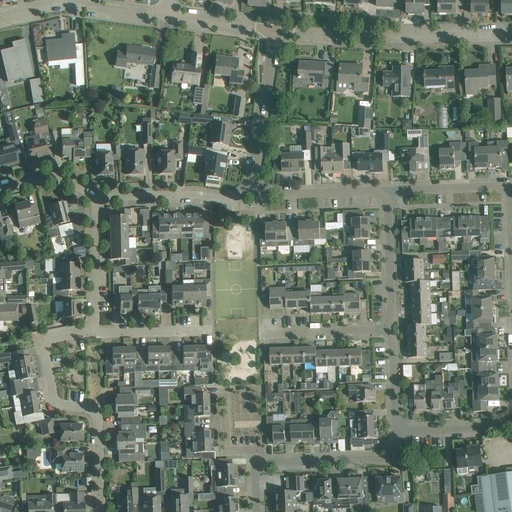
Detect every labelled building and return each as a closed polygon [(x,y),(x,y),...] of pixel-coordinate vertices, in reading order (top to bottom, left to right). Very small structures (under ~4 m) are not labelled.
[(399,0),(399,3),(406,3),(406,13),(424,13),(424,6),(431,6),(431,0),(399,0)] [(437,6),(437,8),(438,8),(438,14),(455,14),(455,2),(464,2),(463,0),(438,0),(438,6),(437,6)] [(471,0),(471,4),(471,14),(488,14),(488,4),(488,0),(471,0)] [(511,0),(501,0),(502,14),(511,14),(511,0)] [(46,47),(46,50),(47,50),(47,56),(48,62),(63,60),(75,59),(74,45),(73,34),(66,35),(67,40),(62,40),(46,41),(46,47)] [(13,48),(0,51),(7,82),(21,79),(21,80),(34,77),(25,40),(16,42),(17,47),(13,48)] [(82,45),(74,45),(75,59),(76,64),(76,65),(75,65),(77,88),(84,88),(82,65),(82,45)] [(116,63),(116,66),(125,67),(125,62),(152,65),(153,65),(153,60),(154,50),(127,47),(126,54),(117,53),(116,63)] [(172,75),(171,81),(197,84),(198,84),(199,68),(200,56),(192,55),(191,68),(183,67),(183,66),(173,65),(172,75)] [(215,63),(214,75),(231,77),(230,83),(241,85),(243,72),(236,71),(237,59),(216,57),(216,61),(215,61),(215,63)] [(299,63),(298,79),(300,79),(300,78),(314,79),(314,83),(322,84),(322,87),(327,88),(328,76),(323,75),(323,74),(324,64),(312,63),(312,64),(305,63),(299,63)] [(153,65),(150,88),(158,89),(159,76),(158,76),(159,66),(153,65)] [(337,81),(336,92),(343,93),(348,88),(348,82),(355,82),(355,89),(355,91),(367,92),(367,90),(368,80),(361,79),(362,68),(351,67),(351,65),(340,65),(340,69),(339,69),(339,71),(340,71),(339,81),(337,81)] [(486,71),(465,72),(466,82),(466,89),(466,96),(477,96),(476,89),(487,88),(487,85),(495,85),(495,76),(494,66),(486,66),(486,71)] [(383,83),(383,87),(396,87),(396,97),(409,97),(410,68),(396,67),(396,73),(383,73),(383,83)] [(424,76),(423,76),(423,78),(424,78),(425,87),(446,86),(446,90),(454,90),(454,77),(453,67),(438,68),(438,71),(424,72),(424,76)] [(39,79),(29,81),(33,105),(43,103),(39,79)] [(112,87),(110,99),(119,100),(120,89),(112,87)] [(195,89),(194,104),(201,105),(202,105),(204,90),(197,89),(195,89)] [(236,98),(233,116),(241,117),(243,99),(236,98)] [(500,100),(488,100),(489,124),(501,124),(500,100)] [(41,105),(34,106),(36,115),(37,115),(43,114),(43,113),(41,105)] [(447,127),(447,107),(439,107),(440,127),(447,127)] [(360,109),(359,129),(369,130),(370,130),(371,109),(360,109)] [(64,110),(62,117),(69,119),(71,112),(64,110)] [(179,113),(178,124),(191,126),(192,123),(193,115),(179,113)] [(193,115),(192,123),(210,126),(211,117),(204,116),(200,116),(193,115)] [(210,126),(210,129),(212,129),(211,135),(210,144),(212,144),(218,145),(222,145),(228,146),(231,126),(222,125),(223,118),(211,116),(211,117),(210,126)] [(35,135),(25,138),(26,145),(27,147),(28,150),(30,160),(47,156),(41,135),(48,133),(45,120),(32,124),(35,135)] [(402,120),(401,129),(411,130),(411,121),(402,120)] [(151,125),(142,125),(143,144),(151,144),(151,125)] [(15,126),(7,129),(10,142),(19,140),(15,126)] [(304,134),(302,134),(302,147),(302,151),(303,151),(311,151),(310,134),(310,126),(304,127),(304,134)] [(331,127),(311,128),(312,144),(316,144),(316,132),(317,132),(318,134),(321,134),(321,132),(322,132),(322,134),(331,134),(331,127)] [(406,151),(403,151),(403,155),(403,158),(403,164),(409,164),(410,172),(417,172),(416,164),(429,163),(429,153),(428,138),(428,130),(421,130),(421,132),(421,138),(418,138),(419,147),(416,150),(406,151)] [(421,130),(407,131),(408,139),(418,138),(421,138),(421,132),(421,130)] [(73,135),(72,135),(73,164),(78,164),(78,160),(84,160),(84,157),(84,145),(89,145),(89,138),(89,133),(83,133),(83,131),(72,132),(73,135)] [(55,132),(48,134),(52,146),(59,144),(55,132)] [(72,135),(61,136),(62,148),(62,158),(68,158),(68,161),(73,161),(73,164),(72,135)] [(388,135),(380,135),(380,151),(388,151),(388,135)] [(173,152),(157,152),(158,164),(158,174),(174,174),(174,160),(182,159),(181,149),(181,142),(173,142),(173,152)] [(487,149),(488,168),(501,168),(501,160),(507,160),(508,159),(508,158),(507,149),(507,142),(496,142),(487,143),(487,149)] [(96,154),(96,166),(96,176),(112,175),(112,161),(120,160),(120,159),(119,150),(119,148),(119,143),(111,143),(111,145),(96,145),(96,154)] [(478,143),(468,144),(468,151),(469,161),(475,161),(475,169),(488,168),(487,149),(478,149),(478,143)] [(0,166),(10,164),(10,165),(18,163),(16,155),(16,154),(13,144),(7,146),(6,146),(0,147),(0,166)] [(349,144),(331,145),(332,148),(332,174),(344,173),(343,160),(349,160),(349,147),(349,144)] [(449,150),(439,150),(439,160),(440,170),(454,170),(454,162),(461,161),(460,151),(460,144),(449,144),(449,150)] [(188,146),(187,155),(201,157),(202,148),(188,146)] [(122,148),(119,148),(119,150),(120,159),(123,159),(126,159),(126,163),(126,165),(126,175),(142,175),(142,161),(144,161),(144,151),(133,151),(133,148),(122,148)] [(327,148),(315,149),(315,151),(315,161),(321,161),(322,174),(332,174),(332,148),(327,148)] [(291,154),(281,155),(282,172),(292,172),(292,169),(304,169),(304,159),(303,154),(291,154)] [(204,155),(203,163),(206,163),(205,167),(204,177),(206,177),(205,184),(218,186),(219,179),(221,179),(223,165),(226,165),(227,158),(217,156),(204,155)] [(381,155),(358,156),(358,171),(374,170),(375,172),(382,172),(382,162),(381,155)] [(28,202),(14,206),(19,229),(40,223),(38,214),(35,205),(29,207),(28,202)] [(51,214),(44,216),(50,239),(60,236),(57,225),(70,222),(65,203),(49,207),(51,214)] [(117,217),(107,217),(107,223),(110,223),(110,228),(127,227),(127,217),(130,217),(130,210),(117,210),(117,217)] [(148,210),(139,210),(139,214),(142,217),(143,227),(149,227),(149,214),(148,210)] [(344,211),(343,211),(343,223),(343,230),(343,231),(371,230),(371,226),(369,226),(369,218),(363,219),(363,213),(363,211),(351,211),(344,211)] [(180,215),(169,216),(170,239),(175,239),(181,239),(180,215)] [(191,215),(180,215),(181,239),(186,239),(192,239),(191,215)] [(202,215),(191,215),(192,239),(197,239),(202,239),(209,239),(208,227),(203,226),(203,219),(202,215)] [(158,226),(152,226),(152,236),(152,240),(159,240),(160,241),(168,241),(168,239),(170,239),(169,216),(158,216),(158,226)] [(453,222),(445,222),(445,238),(454,238),(463,238),(463,244),(467,244),(467,217),(453,218),(453,222)] [(480,217),(467,217),(467,244),(471,244),(471,238),(480,237),(480,243),(487,243),(488,243),(489,243),(489,223),(480,224),(480,223),(480,217)] [(436,218),(422,219),(423,245),(424,245),(428,245),(428,239),(437,239),(445,238),(445,222),(436,222),(436,218)] [(0,219),(0,228),(1,228),(4,238),(3,238),(4,243),(9,241),(8,237),(12,236),(11,229),(8,219),(0,221),(0,219)] [(410,224),(401,225),(402,232),(402,244),(408,244),(411,244),(411,239),(420,239),(420,245),(423,245),(422,219),(410,219),(410,221),(410,224)] [(80,222),(70,224),(72,233),(73,236),(82,233),(85,233),(84,221),(80,222)] [(298,227),(293,227),(293,247),(305,246),(306,246),(310,246),(309,221),(306,221),(306,223),(298,223),(298,227)] [(311,221),(309,221),(310,246),(310,250),(310,251),(314,251),(314,246),(314,240),(325,240),(326,240),(326,239),(326,231),(326,229),(320,229),(319,222),(311,223),(311,221)] [(265,231),(259,231),(260,248),(277,247),(276,223),(273,223),(273,224),(265,224),(265,231)] [(278,223),(276,223),(277,247),(293,247),(293,227),(286,228),(286,224),(278,224),(278,223)] [(110,233),(107,233),(107,239),(127,238),(127,227),(110,228),(110,233)] [(371,230),(343,231),(343,233),(344,247),(353,247),(364,247),(364,240),(370,240),(370,232),(371,232),(371,230)] [(127,238),(107,239),(107,245),(110,245),(110,249),(128,249),(127,238)] [(81,247),(73,249),(75,258),(85,257),(85,247),(81,247)] [(347,258),(343,259),(343,263),(347,263),(348,263),(372,262),(372,259),(371,259),(370,251),(364,252),(364,247),(353,247),(353,258),(347,258)] [(110,254),(108,255),(108,261),(118,260),(118,267),(131,266),(131,260),(128,260),(128,249),(110,249),(110,254)] [(469,252),(451,253),(451,261),(469,260),(469,252)] [(157,253),(153,254),(153,260),(158,260),(158,262),(166,261),(166,253),(158,253),(157,253)] [(474,268),(468,268),(468,272),(494,271),(494,257),(484,257),(474,258),(474,268)] [(67,258),(52,260),(52,272),(61,272),(61,278),(79,278),(79,264),(67,265),(67,258)] [(415,260),(405,261),(405,272),(423,271),(422,260),(415,260)] [(32,261),(24,262),(25,271),(33,270),(32,261)] [(0,285),(4,285),(4,281),(8,281),(10,279),(11,277),(11,272),(25,271),(24,262),(7,264),(0,264),(0,285)] [(348,263),(347,263),(348,268),(354,268),(354,279),(359,279),(365,279),(365,273),(371,272),(371,265),(372,265),(372,262),(348,263)] [(130,267),(113,267),(113,273),(125,273),(125,278),(130,278),(130,267)] [(423,271),(405,272),(405,283),(411,283),(423,282),(423,271)] [(494,271),(468,272),(469,276),(475,276),(475,285),(474,285),(474,284),(473,284),(473,290),(478,290),(491,290),(491,284),(495,284),(494,271)] [(61,284),(52,284),(53,297),(58,297),(68,297),(68,291),(79,291),(79,278),(61,278),(61,284)] [(204,280),(194,280),(194,287),(194,305),(206,305),(205,296),(211,296),(210,280),(204,281),(204,280)] [(188,281),(182,281),(182,287),(183,305),(194,305),(194,287),(188,287),(188,281)] [(441,281),(441,286),(441,290),(446,289),(450,289),(450,281),(449,281),(441,281)] [(423,282),(411,283),(411,293),(430,293),(429,282),(423,282)] [(119,294),(113,294),(113,309),(119,309),(119,315),(131,315),(131,306),(131,291),(131,287),(118,288),(119,294)] [(160,287),(148,287),(148,290),(149,314),(160,314),(160,302),(166,302),(166,290),(160,290),(160,287)] [(182,287),(171,287),(171,296),(171,306),(183,305),(182,287)] [(279,289),(269,289),(270,309),(280,309),(286,309),(286,294),(286,288),(279,289)] [(148,290),(131,291),(131,306),(137,306),(137,314),(149,314),(148,290)] [(468,291),(465,291),(465,298),(471,298),(471,307),(465,307),(465,311),(492,310),(491,296),(478,297),(478,291),(478,290),(473,290),(473,291),(468,291)] [(320,292),(310,293),(310,308),(311,314),(321,314),(322,314),(322,298),(322,292),(320,292)] [(298,293),(286,294),(286,309),(290,309),(298,309),(298,293)] [(310,293),(298,293),(298,309),(300,308),(310,308),(310,293)] [(430,293),(411,293),(412,304),(430,303),(430,293)] [(337,294),(333,294),(333,298),(333,313),(340,313),(344,313),(343,298),(340,298),(337,298),(337,294)] [(349,295),(343,295),(343,298),(344,313),(350,313),(360,312),(359,294),(349,295)] [(26,296),(8,297),(8,305),(17,305),(26,304),(26,301),(26,296)] [(330,298),(322,298),(322,314),(330,313),(333,313),(333,298),(330,298)] [(63,313),(57,313),(57,322),(65,321),(65,319),(80,318),(80,302),(70,302),(62,302),(63,313)] [(430,303),(412,304),(412,315),(430,314),(430,303)] [(0,321),(17,321),(17,311),(17,305),(8,305),(2,305),(2,311),(0,311),(0,321)] [(34,306),(26,308),(29,323),(37,322),(34,306)] [(492,310),(465,311),(466,315),(471,315),(472,323),(466,323),(466,330),(484,330),(484,329),(480,329),(480,323),(492,323),(492,310)] [(430,314),(412,315),(412,325),(431,325),(430,314)] [(412,325),(407,326),(407,337),(425,336),(425,326),(431,326),(431,325),(412,325)] [(466,330),(466,337),(476,337),(477,345),(471,345),(471,349),(497,348),(496,335),(484,336),(484,330),(466,330)] [(425,336),(407,337),(408,348),(425,347),(425,336)] [(182,362),(176,363),(176,371),(179,371),(188,371),(188,364),(194,364),(193,347),(182,348),(182,351),(182,362)] [(204,347),(193,347),(194,364),(194,365),(194,371),(194,372),(199,372),(202,372),(212,372),(212,358),(204,358),(204,347)] [(425,347),(408,348),(408,359),(418,358),(426,358),(425,347)] [(147,363),(141,363),(141,372),(153,372),(158,372),(158,366),(159,366),(158,348),(147,348),(147,352),(147,363)] [(169,348),(158,348),(159,366),(158,366),(158,372),(164,372),(176,371),(176,363),(169,363),(169,348)] [(303,348),(292,349),(293,364),(304,364),(303,348)] [(315,348),(303,348),(304,364),(315,364),(315,348)] [(316,348),(315,348),(315,364),(315,368),(327,367),(326,352),(316,352),(316,348)] [(497,348),(471,349),(471,353),(472,362),(471,362),(471,369),(485,368),(485,362),(496,362),(497,362),(497,348)] [(112,361),(106,361),(106,375),(116,374),(118,374),(118,366),(123,366),(123,349),(112,349),(112,361)] [(134,349),(123,349),(123,366),(123,372),(129,372),(141,372),(141,363),(134,363),(134,349)] [(281,349),(269,350),(270,365),(280,365),(281,365),(281,349)] [(292,349),(281,349),(281,365),(293,364),(292,349)] [(9,354),(0,355),(0,364),(7,363),(8,366),(13,365),(14,371),(32,367),(30,356),(28,357),(27,351),(27,350),(9,354)] [(361,350),(350,351),(350,366),(362,366),(361,350)] [(338,351),(326,352),(327,367),(339,367),(338,351)] [(350,351),(338,351),(339,367),(350,366),(350,351)] [(438,373),(441,370),(441,366),(436,365),(433,368),(438,373)] [(14,371),(8,372),(10,382),(8,382),(10,390),(26,387),(24,380),(34,378),(32,367),(14,371)] [(485,368),(471,369),(472,375),(472,384),(473,388),(498,387),(498,374),(497,374),(485,374),(485,368)] [(141,382),(135,382),(135,388),(135,396),(150,395),(149,388),(148,388),(141,388),(141,382)] [(448,384),(442,385),(443,411),(454,411),(454,400),(454,397),(459,397),(459,384),(448,384)] [(351,386),(348,386),(349,396),(356,396),(356,402),(366,402),(376,402),(376,400),(375,391),(361,391),(361,385),(351,386)] [(418,385),(408,386),(408,398),(414,398),(414,400),(415,412),(426,412),(425,402),(425,385),(418,385)] [(442,385),(425,385),(425,402),(431,401),(432,411),(443,411),(442,385)] [(26,387),(10,390),(11,397),(13,397),(15,407),(20,406),(39,403),(37,392),(27,394),(26,387)] [(498,387),(473,388),(473,392),(473,401),(473,412),(487,412),(486,401),(487,401),(499,401),(498,387)] [(199,388),(184,389),(184,401),(191,401),(191,406),(184,406),(184,407),(208,406),(208,400),(208,395),(199,395),(199,388)] [(300,393),(289,393),(289,399),(290,403),(295,402),(295,407),(301,406),(301,401),(300,393)] [(273,394),(266,395),(266,403),(273,403),(283,402),(283,394),(273,394)] [(117,400),(114,401),(114,407),(133,406),(133,400),(133,396),(117,396),(117,400)] [(21,412),(13,413),(16,425),(36,422),(35,415),(41,414),(39,403),(20,406),(21,412)] [(133,406),(114,407),(115,414),(118,414),(118,418),(128,418),(130,418),(130,425),(141,425),(141,417),(137,417),(137,411),(134,411),(133,406)] [(208,406),(184,407),(185,425),(198,424),(198,417),(209,417),(208,406)] [(363,411),(349,412),(349,418),(353,418),(353,428),(377,427),(376,416),(363,417),(363,413),(363,411)] [(326,419),(319,420),(319,421),(320,434),(320,442),(329,441),(330,444),(332,443),(332,434),(338,434),(337,412),(331,412),(326,418),(326,419)] [(272,417),(266,417),(267,436),(267,445),(273,445),(276,445),(276,443),(285,443),(285,436),(284,421),(273,421),(273,417),(272,417)] [(51,419),(40,421),(41,431),(42,435),(54,433),(60,433),(60,434),(62,434),(63,442),(72,441),(82,441),(81,425),(53,426),(51,419)] [(285,421),(284,421),(285,436),(291,436),(291,445),(294,445),(294,443),(302,442),(302,420),(296,420),(290,420),(290,423),(286,423),(285,423),(285,421)] [(314,420),(302,420),(302,442),(312,442),(312,444),(314,444),(320,444),(320,442),(320,434),(319,421),(314,422),(314,420)] [(198,424),(185,425),(185,438),(192,438),(192,443),(210,442),(209,431),(199,431),(198,424)] [(119,437),(115,438),(116,444),(135,444),(134,439),(146,439),(145,425),(141,425),(130,425),(130,433),(129,433),(119,433),(119,437)] [(352,439),(350,439),(350,447),(350,451),(359,451),(364,451),(364,446),(364,445),(370,445),(370,439),(373,439),(377,439),(377,427),(353,428),(351,428),(352,439)] [(192,443),(186,443),(186,448),(193,447),(193,459),(201,459),(201,453),(210,453),(210,442),(192,443)] [(135,444),(116,444),(116,451),(119,451),(119,455),(127,455),(127,462),(144,462),(144,454),(142,454),(142,444),(135,444)] [(168,444),(161,444),(161,455),(161,461),(169,461),(168,444)] [(465,450),(456,451),(458,469),(457,469),(458,474),(459,475),(467,474),(468,472),(467,468),(481,466),(479,446),(465,448),(465,450)] [(66,448),(52,449),(52,462),(61,462),(61,472),(83,472),(82,455),(66,455),(66,448)] [(39,449),(26,449),(27,463),(35,463),(35,460),(38,457),(40,457),(40,452),(39,452),(39,449)] [(209,460),(208,460),(208,467),(210,467),(216,467),(216,477),(236,476),(236,465),(231,465),(222,465),(222,460),(218,460),(214,460),(209,460)] [(0,482),(13,480),(11,466),(5,467),(0,468),(0,482)] [(487,476),(480,477),(483,494),(484,502),(511,498),(511,467),(506,469),(506,474),(487,476)] [(164,471),(155,471),(155,489),(156,492),(159,492),(165,492),(164,471)] [(211,488),(209,488),(209,494),(224,493),(223,488),(237,487),(236,476),(216,477),(210,477),(211,488)] [(290,492),(275,492),(276,504),(295,503),(295,497),(298,496),(299,495),(300,493),(300,492),(304,492),(304,487),(303,477),(289,478),(290,492)] [(90,478),(80,478),(81,487),(90,486),(90,478)] [(192,478),(183,478),(183,490),(183,494),(192,494),(192,478)] [(401,478),(376,479),(377,497),(397,496),(398,504),(404,504),(404,495),(401,495),(401,478)] [(337,492),(331,492),(332,500),(332,505),(332,510),(350,509),(350,505),(350,499),(349,479),(337,480),(337,492)] [(362,479),(349,479),(350,499),(357,499),(358,504),(361,504),(361,511),(368,511),(368,491),(362,491),(362,479)] [(319,493),(313,493),(313,506),(317,506),(324,505),(324,500),(332,500),(331,492),(331,480),(318,480),(319,493)] [(125,498),(117,499),(117,511),(131,511),(131,504),(137,504),(137,489),(125,489),(125,498)] [(0,511),(9,511),(11,507),(14,500),(0,495),(0,491),(0,490),(0,511)] [(179,490),(170,490),(171,497),(171,502),(171,506),(171,511),(187,511),(187,507),(187,506),(187,496),(179,497),(179,490)] [(156,495),(143,495),(143,497),(143,503),(143,507),(143,511),(159,511),(159,506),(159,503),(159,502),(159,497),(159,492),(156,492),(156,495)] [(70,494),(56,495),(56,505),(58,505),(58,511),(83,511),(84,504),(83,504),(82,493),(70,494)] [(224,493),(209,494),(209,500),(217,500),(218,510),(238,509),(237,498),(233,498),(224,499),(224,493)] [(444,495),(443,495),(444,511),(453,511),(453,494),(451,494),(444,495)] [(483,494),(474,495),(475,503),(484,502),(483,494)] [(46,503),(27,504),(28,511),(27,511),(49,511),(50,509),(57,509),(56,505),(56,495),(46,495),(46,503)] [(511,511),(511,498),(484,502),(484,511),(511,511)] [(295,503),(276,504),(276,511),(303,511),(302,510),(301,509),(299,508),(295,508),(295,503)]
